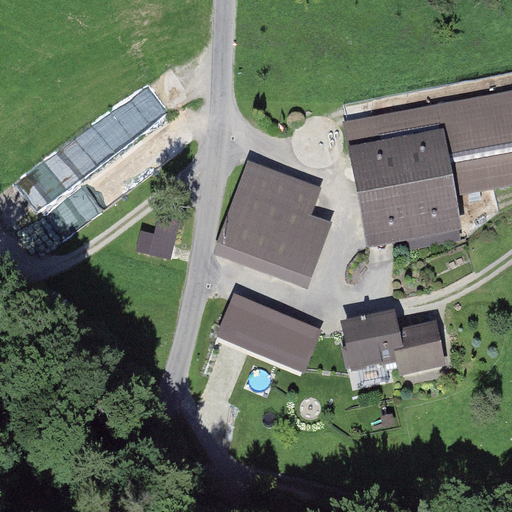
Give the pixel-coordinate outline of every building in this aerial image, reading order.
[(79,173),(174,111),(156,83),(19,172),(62,238),(104,211),(79,173)] [(452,201),(511,190),(511,96),(354,123),(360,154),(442,141),(452,201)] [(360,154),(376,249),(458,235),(452,201),(442,141),(360,154)] [(252,169),(218,261),(308,295),(333,229),(310,221),(320,194),(252,169)] [(149,256),(173,263),(182,231),(159,224),(149,256)] [(324,338),(266,314),(251,351),(308,376),(324,338)] [(402,319),(347,328),(354,372),(398,365),(400,381),(444,374),(437,330),(404,335),(402,319)]
